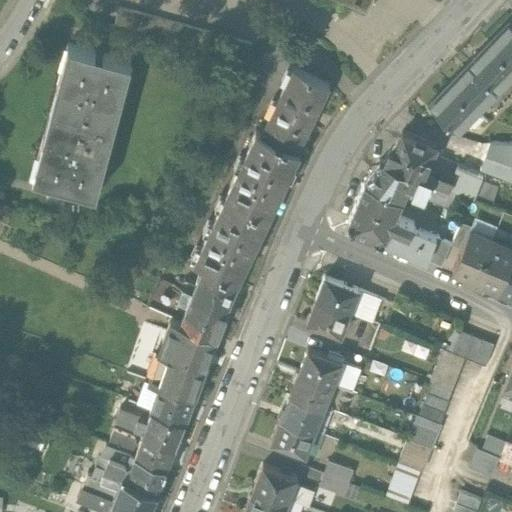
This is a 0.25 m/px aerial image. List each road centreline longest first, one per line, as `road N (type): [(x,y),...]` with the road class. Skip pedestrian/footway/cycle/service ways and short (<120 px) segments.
road 1 (residential): [(304,232),(192,511)]
road 2 (residential): [(304,232),(511,322)]
road 3 (residential): [(389,93),(335,159),(304,232)]
road 4 (residential): [(389,93),(291,0)]
road 5 (residential): [(478,0),(389,93)]
